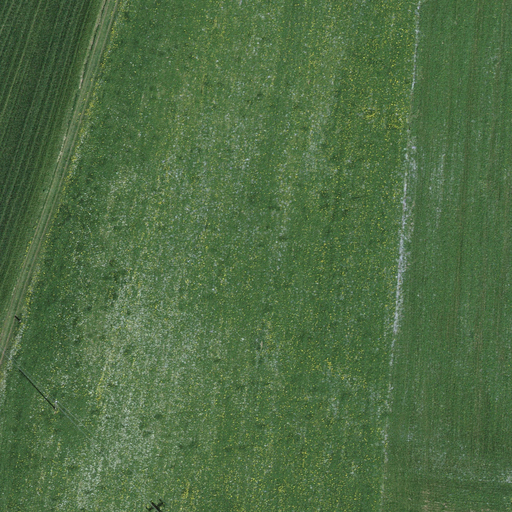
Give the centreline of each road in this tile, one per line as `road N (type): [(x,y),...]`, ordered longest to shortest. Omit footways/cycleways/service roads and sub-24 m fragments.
road 1 (track): [(8,315),(111,360),(258,356),(511,474)]
road 2 (track): [(0,340),(113,0)]
